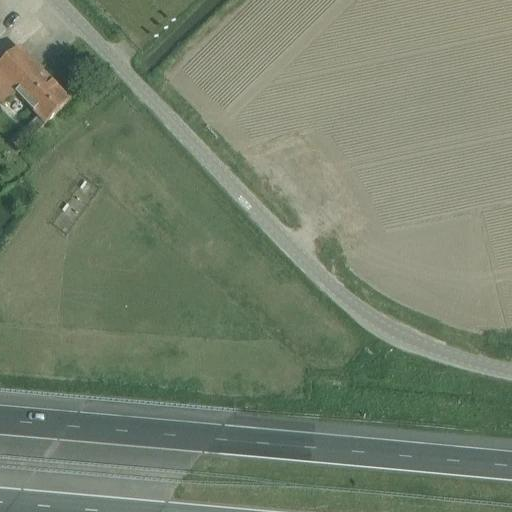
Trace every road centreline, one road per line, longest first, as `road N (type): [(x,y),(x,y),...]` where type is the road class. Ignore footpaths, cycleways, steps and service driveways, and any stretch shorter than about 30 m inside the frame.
road 1 (unclassified): [(511,370),(366,318),(56,0)]
road 2 (motorway): [(511,468),(0,422)]
